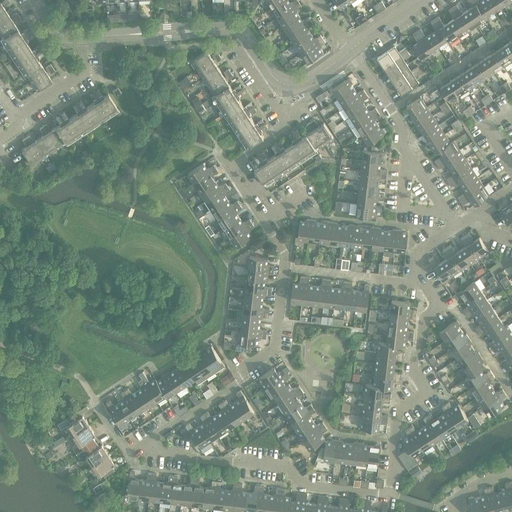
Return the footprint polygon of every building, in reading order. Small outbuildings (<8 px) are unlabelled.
[(288,0),(283,0),(272,8),(278,17),(299,2),(297,0),(295,0),(292,2),(290,2),(288,0)] [(486,0),(482,0),(476,4),(485,18),(486,18),(494,12),(486,0)] [(499,0),(486,0),(494,12),(504,6),(499,0)] [(382,1),(378,4),(382,10),(386,8),(382,1)] [(299,2),(278,17),(284,26),(299,16),(296,11),(297,9),(302,6),(299,2)] [(382,10),(378,4),(374,7),(378,13),(382,10)] [(476,4),(467,10),(477,25),(487,19),(486,18),(485,18),(476,4)] [(457,5),(453,8),(457,14),(461,11),(457,5)] [(454,19),(449,22),(459,37),(468,31),(458,16),(457,14),(453,8),(449,10),(454,19)] [(467,10),(458,16),(468,31),(477,25),(467,10)] [(6,12),(0,16),(0,28),(12,21),(6,12)] [(364,13),(360,16),(364,22),(368,19),(364,13)] [(299,16),(284,26),(290,35),(311,21),(309,17),(304,20),(302,20),(299,16)] [(364,22),(360,16),(356,18),(360,25),(364,22)] [(435,20),(440,28),(449,42),(450,44),(459,37),(449,22),(444,25),(439,17),(435,20)] [(436,30),(431,34),(440,48),(449,42),(440,28),(435,20),(431,22),(436,30)] [(12,21),(0,28),(0,34),(3,39),(18,29),(12,21)] [(311,21),(290,35),(296,44),(311,34),(308,29),(309,27),(314,24),(311,21)] [(18,29),(3,39),(9,48),(10,47),(23,38),(18,29)] [(421,29),(417,31),(421,38),(425,35),(421,29)] [(421,38),(417,31),(413,34),(417,40),(421,38)] [(311,34),(296,44),(302,53),(323,39),(321,35),(316,38),(314,38),(311,34)] [(431,34),(422,40),(431,54),(440,48),(431,34)] [(10,47),(14,53),(11,56),(13,59),(17,57),(15,55),(29,46),(23,38),(10,47)] [(323,39),(302,53),(308,62),(323,52),(320,47),(321,45),(325,42),(323,39)] [(431,54),(422,40),(413,46),(422,60),(431,54)] [(29,46),(15,55),(17,57),(21,63),(21,64),(35,55),(29,46)] [(377,58),(384,67),(408,51),(405,48),(399,52),(395,46),(377,58)] [(511,58),(504,46),(495,52),(504,66),(511,61),(511,58)] [(192,60),(198,69),(213,60),(207,51),(192,60)] [(408,51),(384,67),(390,76),(407,64),(403,59),(410,54),(408,51)] [(495,52),(486,58),(495,72),(504,66),(495,52)] [(282,53),(277,56),(283,65),(284,64),(288,62),(282,53)] [(456,54),(451,58),(454,63),(459,59),(456,54)] [(21,64),(21,63),(19,64),(25,73),(40,63),(35,55),(21,64)] [(486,58),(477,64),(486,78),(495,72),(486,58)] [(213,60),(198,69),(204,78),(219,68),(213,60)] [(40,63),(25,73),(31,82),(46,72),(40,63)] [(407,64),(390,76),(395,85),(420,69),(417,66),(411,70),(407,64)] [(477,64),(468,70),(477,84),(486,78),(477,64)] [(219,68),(204,78),(209,87),(224,77),(219,68)] [(420,69),(395,85),(402,94),(419,83),(415,77),(422,72),(420,69)] [(468,70),(459,76),(468,90),(477,84),(468,70)] [(46,72),(31,82),(37,91),(52,81),(46,72)] [(459,76),(450,82),(459,96),(468,90),(459,76)] [(224,77),(209,87),(215,95),(230,85),(224,77)] [(332,89),(339,98),(354,88),(351,84),(352,82),(349,78),(332,89)] [(183,79),(179,82),(184,91),(189,88),(183,79)] [(459,96),(450,82),(440,88),(450,102),(459,96)] [(507,82),(503,84),(507,90),(511,88),(507,82)] [(507,90),(503,84),(499,87),(503,93),(507,90)] [(230,85),(215,95),(221,104),(222,103),(235,94),(230,85)] [(117,87),(112,91),(116,97),(121,93),(117,87)] [(354,88),(339,98),(345,107),(366,93),(364,89),(359,93),(357,92),(354,88)] [(432,94),(436,101),(442,96),(438,90),(432,94)] [(108,93),(99,99),(108,113),(108,112),(117,107),(108,93)] [(366,93),(345,107),(350,116),(366,106),(363,102),(363,100),(368,97),(366,93)] [(489,93),(485,96),(489,102),(493,100),(489,93)] [(222,103),(226,110),(223,112),(225,116),(229,113),(228,111),(241,102),(235,94),(222,103)] [(489,102),(485,96),(481,99),(485,105),(489,102)] [(197,97),(192,100),(196,107),(201,103),(197,97)] [(406,107),(412,116),(427,107),(421,97),(406,107)] [(99,99),(90,105),(100,120),(109,114),(108,112),(108,113),(99,99)] [(229,113),(233,120),(247,111),(241,102),(228,111),(229,113)] [(439,106),(442,110),(448,106),(446,102),(439,106)] [(90,105),(82,111),(91,124),(90,124),(91,126),(100,120),(90,105)] [(471,105),(467,108),(471,114),(475,112),(471,105)] [(366,106),(350,116),(356,125),(378,111),(375,108),(371,111),(369,110),(366,106)] [(448,106),(442,110),(445,114),(451,110),(448,106)] [(427,107),(412,116),(418,125),(433,116),(427,107)] [(471,114),(467,108),(463,110),(467,117),(471,114)] [(82,111),(73,116),(82,130),(84,128),(90,124),(91,124),(82,111)] [(233,120),(232,120),(238,129),(252,120),(247,111),(233,120)] [(378,111),(356,125),(362,134),(378,124),(375,120),(375,118),(380,115),(378,111)] [(73,116),(65,122),(73,135),(74,135),(80,131),(82,134),(86,132),(84,128),(82,130),(73,116)] [(433,116),(418,125),(424,134),(439,125),(433,116)] [(252,120),(238,129),(243,138),(245,138),(244,137),(258,128),(252,120)] [(451,124),(454,128),(460,124),(457,120),(451,124)] [(65,122),(56,127),(66,142),(75,136),(74,135),(73,135),(65,122)] [(324,123),(315,129),(325,143),(334,138),(324,123)] [(378,124),(362,134),(368,144),(368,146),(374,146),(375,139),(385,133),(383,129),(380,129),(378,124)] [(460,124),(454,128),(456,132),(463,128),(460,124)] [(439,125),(424,134),(430,143),(445,134),(439,125)] [(56,127),(47,133),(57,148),(66,142),(56,127)] [(244,137),(245,138),(250,146),(264,137),(258,128),(244,137)] [(315,129),(306,134),(315,148),(316,149),(325,143),(315,129)] [(47,133),(39,139),(49,154),(57,148),(47,133)] [(306,134),(298,140),(307,153),(315,148),(306,134)] [(445,134),(430,143),(436,153),(440,151),(440,150),(451,143),(450,142),(445,134)] [(39,139),(30,144),(40,159),(49,154),(39,139)] [(298,140),(289,146),(299,160),(308,155),(307,153),(298,140)] [(440,150),(440,151),(445,159),(460,150),(454,140),(450,142),(451,143),(440,150)] [(40,159),(30,144),(21,150),(31,165),(40,159)] [(289,146),(281,151),(290,165),(289,165),(290,166),(299,160),(289,146)] [(364,149),(362,160),(381,163),(381,158),(383,156),(384,152),(374,150),(374,146),(368,146),(368,150),(364,149)] [(460,150),(445,159),(451,168),(466,159),(460,150)] [(281,151),(272,157),(281,170),(283,169),(289,165),(290,165),(281,151)] [(435,160),(437,164),(443,160),(441,156),(435,160)] [(272,157),(264,162),(272,176),(273,176),(279,172),(281,175),(285,173),(283,169),(281,170),(272,157)] [(449,183),(455,178),(457,177),(472,168),(466,159),(451,168),(455,173),(446,179),(449,183)] [(362,160),(361,171),(387,174),(387,170),(381,169),(380,168),(381,163),(362,160)] [(443,160),(437,164),(440,168),(446,164),(443,160)] [(272,176),(264,162),(255,168),(264,183),(274,177),(273,176),(272,176)] [(188,173),(194,183),(216,168),(214,165),(208,168),(207,168),(204,163),(188,173)] [(216,168),(194,183),(200,192),(216,181),(213,177),(213,175),(219,172),(216,168)] [(452,187),(460,181),(463,186),(478,177),(472,168),(457,177),(455,178),(449,183),(452,187)] [(361,171),(360,182),(378,184),(379,179),(380,178),(386,178),(387,174),(361,171)] [(478,177),(463,186),(469,195),(484,186),(478,177)] [(216,181),(200,192),(206,201),(228,186),(226,183),(220,186),(218,186),(216,181)] [(360,182),(359,193),(384,196),(385,191),(379,191),(378,189),(378,184),(360,182)] [(228,186),(206,201),(212,210),(228,200),(225,195),(225,193),(231,190),(228,186)] [(484,186),(469,195),(475,205),(490,195),(484,186)] [(458,197),(461,201),(467,196),(465,192),(458,197)] [(359,193),(357,203),(376,205),(376,200),(378,199),(384,200),(384,196),(359,193)] [(467,196),(461,201),(464,205),(470,200),(467,196)] [(228,200),(212,210),(218,219),(240,204),(238,201),(232,204),(230,204),(228,200)] [(376,205),(357,203),(356,214),(376,217),(377,212),(375,210),(376,205)] [(240,204),(218,219),(224,228),(239,217),(237,213),(237,211),(242,208),(240,204)] [(511,225),(511,207),(510,205),(501,211),(511,227),(511,225)] [(239,217),(224,228),(230,237),(252,222),(249,219),(244,222),(242,222),(239,217)] [(298,239),(309,240),(311,220),(307,219),(305,221),(300,220),(298,239)] [(311,220),(309,240),(320,241),(322,223),(317,222),(316,220),(311,220)] [(252,222),(230,237),(236,246),(251,236),(248,231),(249,229),(254,226),(252,222)] [(322,223),(320,241),(330,242),(333,222),(328,222),(327,223),(322,223)] [(333,222),(330,242),(341,244),(343,225),(338,225),(337,223),(333,222)] [(343,225),(341,244),(352,245),(354,225),(350,224),(348,226),(343,225)] [(354,225),(352,245),(363,246),(365,228),(360,227),(359,225),(354,225)] [(365,228),(363,246),(373,247),(376,227),(371,227),(370,228),(365,228)] [(376,227),(373,247),(384,249),(386,230),(381,230),(380,228),(376,227)] [(386,230),(384,249),(395,250),(397,230),(393,229),(391,231),(386,230)] [(397,230),(395,250),(406,251),(408,233),(403,232),(402,230),(397,230)] [(469,232),(465,235),(469,241),(473,239),(469,232)] [(469,241),(465,235),(461,238),(465,244),(469,241)] [(480,237),(470,243),(480,258),(489,252),(480,237)] [(258,241),(251,246),(254,251),(261,246),(258,241)] [(470,243),(461,249),(471,264),(480,258),(470,243)] [(451,244),(447,247),(451,253),(455,251),(451,244)] [(451,253),(447,247),(443,250),(447,256),(451,253)] [(461,249),(452,255),(462,270),(471,264),(461,249)] [(452,255),(443,261),(453,276),(462,270),(452,255)] [(250,256),(248,267),(274,270),(275,265),(269,265),(267,263),(268,258),(250,256)] [(428,259),(432,265),(434,267),(443,282),(453,276),(443,261),(438,264),(433,256),(428,259)] [(248,267),(247,277),(265,280),(266,275),(268,273),(274,274),(274,270),(248,267)] [(291,301),(302,302),(305,277),(301,276),(300,282),(299,284),(293,283),(291,301)] [(500,280),(503,284),(509,280),(506,276),(500,280)] [(247,277),(246,288),(272,291),(272,287),(266,286),(265,285),(265,280),(247,277)] [(305,277),(302,302),(313,304),(315,285),(310,285),(309,283),(310,277),(305,277)] [(315,285),(313,304),(324,305),(327,279),(322,279),(322,285),(320,286),(315,285)] [(327,279),(324,305),(334,306),(337,288),(331,287),(330,286),(331,280),(327,279)] [(509,280),(503,284),(505,288),(511,284),(509,280)] [(337,288),(334,306),(345,307),(348,282),(344,281),(343,287),(342,289),(337,288)] [(463,296),(466,300),(481,290),(475,281),(454,295),(456,299),(461,296),(463,296)] [(348,282),(345,307),(356,309),(358,290),(353,290),(352,288),(352,282),(348,282)] [(358,290),(356,309),(367,310),(370,284),(365,284),(365,290),(363,291),(358,290)] [(246,288),(245,299),(263,301),(264,296),(265,295),(271,296),(272,291),(246,288)] [(463,310),(466,313),(487,299),(481,290),(466,300),(469,304),(468,306),(463,310)] [(245,299),(243,310),(269,313),(269,308),(264,308),(262,306),(263,301),(245,299)] [(487,299),(466,313),(468,317),(473,314),(475,314),(478,318),(493,308),(487,299)] [(392,300),(390,311),(416,314),(417,310),(411,309),(409,308),(410,302),(392,300)] [(475,328),(478,331),(499,317),(493,308),(478,318),(481,323),(480,324),(475,328)] [(243,310),(242,320),(260,322),(261,317),(263,316),(268,317),(269,313),(243,310)] [(390,311),(389,322),(408,324),(408,319),(410,318),(416,319),(416,314),(390,311)] [(499,317),(478,331),(480,335),(485,332),(487,332),(490,337),(493,335),(492,335),(505,326),(499,317)] [(242,320),(241,331),(266,334),(267,330),(261,329),(260,328),(260,322),(242,320)] [(440,331),(446,340),(461,330),(459,326),(460,324),(457,320),(440,331)] [(389,322),(388,333),(414,336),(414,331),(408,331),(407,329),(408,324),(389,322)] [(489,344),(492,348),(511,334),(511,331),(507,324),(505,326),(492,335),(493,335),(495,339),(489,344)] [(461,330),(446,340),(452,349),(469,338),(467,334),(464,334),(461,330)] [(236,346),(236,350),(251,352),(252,344),(258,344),(258,339),(260,338),(266,338),(266,334),(241,331),(240,342),(236,346)] [(388,333),(387,343),(397,344),(397,345),(405,346),(406,340),(407,339),(413,340),(414,336),(388,333)] [(511,334),(492,348),(495,352),(501,348),(504,353),(511,347),(511,334)] [(469,338),(452,349),(458,358),(473,348),(471,344),(471,342),(469,338)] [(379,342),(377,353),(403,356),(404,352),(398,351),(396,350),(397,345),(397,344),(387,343),(379,342)] [(205,348),(201,350),(215,371),(216,372),(225,366),(212,346),(207,349),(205,348)] [(501,362),(504,366),(511,360),(511,347),(504,353),(507,358),(501,362)] [(473,348),(458,358),(464,367),(481,356),(478,352),(476,352),(473,348)] [(197,355),(193,358),(206,377),(208,378),(215,373),(215,371),(201,350),(197,353),(197,355)] [(377,353),(376,364),(395,366),(395,361),(397,360),(403,360),(403,356),(377,353)] [(464,367),(469,376),(470,376),(481,369),(486,366),(483,362),(483,360),(481,356),(464,367)] [(187,360),(183,362),(194,379),(197,383),(199,383),(205,379),(206,377),(193,358),(189,361),(187,360)] [(179,367),(175,370),(185,385),(194,379),(183,362),(179,365),(179,367)] [(376,364),(375,375),(401,378),(401,373),(395,373),(394,371),(395,366),(376,364)] [(259,378),(265,387),(287,373),(284,368),(278,373),(274,368),(259,378)] [(470,376),(469,376),(465,379),(471,388),(493,374),(490,370),(485,374),(483,373),(481,369),(470,376)] [(169,372),(165,374),(176,391),(178,393),(180,394),(186,390),(187,388),(185,385),(175,370),(171,372),(169,372)] [(231,372),(226,375),(231,381),(236,378),(231,372)] [(287,373),(265,387),(271,397),(274,395),(274,394),(286,386),(286,385),(283,381),(290,377),(287,373)] [(161,379),(158,381),(157,382),(166,394),(165,395),(167,397),(176,391),(165,374),(161,376),(161,379)] [(493,374),(471,388),(477,397),(492,387),(490,383),(490,381),(495,378),(493,374)] [(375,375),(374,385),(384,387),(392,388),(393,382),(394,381),(400,382),(401,378),(375,375)] [(146,376),(142,379),(157,400),(165,395),(166,394),(157,382),(158,381),(156,379),(151,382),(149,381),(146,376)] [(142,388),(137,391),(148,406),(157,400),(142,379),(139,381),(142,386),(142,388)] [(274,394),(274,395),(280,403),(301,389),(299,385),(294,389),(292,389),(289,384),(286,385),(286,386),(274,394)] [(366,384),(363,406),(381,408),(382,403),(384,402),(390,402),(391,394),(385,393),(383,392),(384,387),(374,385),(366,384)] [(492,387),(477,397),(483,406),(505,392),(502,388),(497,392),(495,391),(492,387)] [(128,388),(124,391),(139,412),(148,406),(137,391),(133,394),(131,393),(128,388)] [(301,389),(280,403),(286,412),(301,402),(298,398),(299,396),(304,393),(301,389)] [(239,399),(235,402),(245,417),(255,411),(241,390),(237,392),(240,397),(239,399)] [(124,400),(119,403),(130,418),(139,412),(124,391),(121,393),(124,398),(124,400)] [(505,392),(483,406),(489,416),(505,406),(502,401),(502,399),(507,396),(505,392)] [(226,399),(222,402),(236,423),(245,417),(235,402),(231,405),(229,405),(226,399)] [(130,418),(119,403),(115,406),(113,405),(110,400),(106,403),(120,424),(130,418)] [(221,411),(217,414),(227,429),(236,423),(222,402),(219,404),(222,409),(221,411)] [(301,402),(286,412),(292,421),(313,407),(311,404),(306,407),(304,407),(301,402)] [(449,402),(445,404),(459,426),(469,420),(459,404),(454,407),(452,407),(449,402)] [(444,414),(440,416),(450,432),(459,426),(445,404),(442,407),(445,412),(444,414)] [(186,406),(180,409),(183,414),(189,410),(186,406)] [(363,406),(362,417),(388,420),(388,415),(382,415),(381,413),(381,408),(363,406)] [(313,407),(292,421),(297,431),(313,420),(310,416),(310,414),(316,411),(313,407)] [(208,411),(204,414),(218,435),(227,429),(217,414),(213,417),(211,416),(208,411)] [(66,426),(73,436),(89,425),(83,415),(80,417),(77,412),(66,418),(70,423),(66,426)] [(203,423),(199,426),(209,441),(218,435),(204,414),(200,416),(204,421),(203,423)] [(431,414),(427,416),(441,438),(450,432),(440,416),(436,419),(434,419),(431,414)] [(426,425),(422,428),(432,444),(441,438),(427,416),(424,419),(427,424),(426,425)] [(388,420),(362,417),(361,428),(379,430),(380,424),(381,423),(387,424),(388,420)] [(313,420),(297,431),(303,440),(325,425),(323,422),(317,425),(316,425),(313,420)] [(209,441),(199,426),(195,429),(193,428),(190,423),(186,426),(200,447),(209,441)] [(89,425),(73,436),(77,442),(73,448),(77,454),(76,454),(77,454),(96,441),(93,436),(96,434),(89,425)] [(325,425),(303,440),(310,449),(321,442),(325,439),(322,434),(322,432),(328,429),(325,425)] [(413,426),(409,428),(423,449),(432,444),(422,428),(418,431),(416,431),(413,426)] [(409,448),(412,453),(414,456),(423,449),(409,428),(405,430),(409,435),(408,437),(404,440),(409,448)] [(470,432),(466,436),(468,438),(470,441),(474,438),(470,432)] [(325,439),(321,442),(325,448),(324,459),(335,460),(337,440),(333,439),(331,441),(326,440),(325,439)] [(337,440),(335,460),(346,461),(348,443),(343,442),(342,440),(337,440)] [(96,441),(77,454),(81,460),(88,459),(92,465),(108,454),(102,444),(99,446),(96,441)] [(348,443),(346,461),(356,463),(359,442),(354,442),(353,444),(348,443)] [(359,442),(356,463),(367,464),(369,446),(364,445),(363,443),(359,442)] [(369,446),(367,464),(378,465),(381,445),(376,444),(374,446),(369,446)] [(398,455),(402,460),(412,453),(409,448),(398,455)] [(412,453),(402,460),(405,465),(416,458),(414,456),(412,453)] [(108,454),(92,465),(98,475),(102,472),(105,477),(115,471),(112,466),(115,464),(108,454)] [(416,458),(405,465),(409,470),(419,463),(416,458)] [(414,468),(410,472),(414,477),(418,474),(414,468)] [(127,496),(138,498),(141,479),(136,479),(134,477),(135,471),(130,471),(127,496)] [(141,479),(138,498),(149,499),(152,473),(148,473),(147,479),(146,480),(141,479)] [(152,473),(149,499),(160,500),(162,482),(157,481),(156,480),(157,474),(152,473)] [(162,482),(160,500),(171,501),(174,476),(169,475),(169,481),(167,483),(162,482)] [(174,476),(171,501),(181,503),(183,485),(178,484),(177,482),(178,476),(174,476)] [(183,485),(181,503),(192,504),(195,478),(191,478),(190,484),(189,485),(183,485)] [(195,478),(192,504),(203,505),(205,487),(200,486),(199,485),(199,479),(195,478)] [(107,479),(100,483),(104,489),(111,485),(107,479)] [(205,487),(203,505),(214,507),(217,481),(212,480),(212,486),(210,488),(205,487)] [(217,481),(214,507),(224,508),(226,490),(221,489),(220,487),(221,481),(217,481)] [(506,490),(501,492),(505,509),(511,507),(511,492),(509,482),(505,483),(507,489),(506,490)] [(226,490),(224,508),(235,509),(238,483),(234,483),(233,489),(231,490),(226,490)] [(238,483),(235,509),(246,510),(248,492),(243,491),(242,490),(242,484),(238,483)] [(248,492),(246,510),(256,511),(259,486),(255,485),(254,491),(253,493),(248,492)] [(259,486),(256,511),(260,511),(267,511),(269,495),(264,494),(263,492),(264,486),(259,486)] [(493,486),(488,487),(494,511),(495,511),(505,509),(501,492),(496,493),(494,492),(493,486)] [(485,496),(480,497),(483,511),(494,511),(488,487),(484,488),(486,494),(485,496)] [(269,495),(267,511),(278,511),(281,488),(277,488),(276,494),(274,495),(269,495)] [(281,488),(278,511),(288,511),(290,500),(291,500),(291,497),(286,496),(285,495),(285,489),(281,488)] [(288,511),(299,511),(302,494),(297,493),(296,501),(291,500),(290,500),(288,511)] [(302,494),(299,511),(310,511),(312,503),(306,502),(307,494),(302,494)] [(312,503),(310,511),(321,511),(323,496),(318,496),(318,503),(312,503)] [(323,496),(321,511),(332,511),(333,505),(328,505),(329,497),(323,496)] [(483,511),(480,497),(475,498),(473,497),(468,498),(471,511),(483,511)] [(333,505),(332,511),(343,511),(345,499),(340,498),(339,506),(333,505)] [(345,499),(343,511),(354,511),(355,508),(349,507),(350,499),(345,499)] [(355,508),(354,511),(365,511),(366,501),(361,501),(360,508),(355,508)] [(366,501),(365,511),(375,511),(376,510),(371,510),(371,502),(366,501)] [(376,510),(375,511),(387,511),(388,504),(383,503),(382,511),(376,510)]
